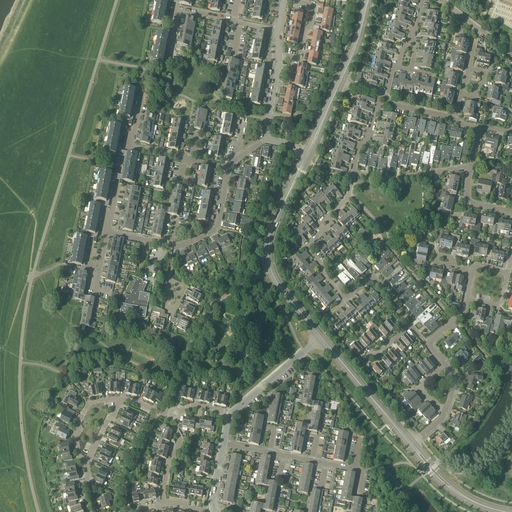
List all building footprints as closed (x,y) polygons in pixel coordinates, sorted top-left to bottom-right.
[(163,25),(168,0),(155,0),(151,23),(163,25)] [(398,3),(397,10),(413,13),(414,10),(408,9),(409,5),(398,3)] [(397,10),(395,16),(406,18),(407,15),(412,16),(413,13),(397,10)] [(428,15),(427,18),(437,20),(439,13),(423,10),(422,13),(428,15)] [(393,15),(391,22),(407,25),(410,26),(411,23),(405,21),(406,18),(395,16),(393,15)] [(421,20),(420,23),(423,24),(436,26),(437,20),(427,18),(426,21),(421,20)] [(391,22),(389,28),(400,30),(400,27),(406,29),(407,25),(391,22)] [(423,24),(422,27),(428,28),(427,31),(438,34),(439,27),(436,26),(423,24)] [(387,28),(386,34),(401,38),(404,38),(405,35),(399,34),(400,30),(389,28),(387,28)] [(436,40),(438,34),(427,31),(427,34),(421,33),(420,37),(423,37),(423,39),(427,40),(427,38),(436,40)] [(161,34),(156,33),(151,62),(163,65),(169,36),(161,34)] [(384,43),(390,44),(390,42),(394,43),(395,40),(400,41),(401,38),(386,34),(385,34),(383,41),(384,41),(384,43)] [(459,41),(457,46),(467,49),(469,43),(462,41),(463,38),(456,37),(455,40),(459,41)] [(437,44),(427,42),(427,40),(423,39),(422,41),(420,41),(420,44),(426,45),(425,49),(435,51),(437,44)] [(391,46),(389,46),(390,44),(384,43),(383,45),(381,44),(380,51),(393,54),(396,54),(397,51),(391,50),(391,46)] [(467,49),(457,46),(456,52),(452,51),(452,54),(459,56),(460,53),(466,55),(467,49)] [(418,51),(418,54),(434,57),(435,51),(425,49),(424,52),(418,51)] [(377,50),(375,56),(386,59),(386,56),(392,57),(393,54),(380,51),(377,50)] [(483,51),(480,50),(477,50),(475,57),(478,58),(477,64),(483,65),(485,55),(482,55),(483,51)] [(485,55),(483,65),(489,67),(490,60),(493,61),(494,54),(489,52),(488,56),(485,55)] [(434,57),(418,54),(417,57),(423,58),(422,62),(432,64),(434,57)] [(455,58),(454,64),(464,66),(465,60),(459,59),(459,56),(452,54),(451,57),(455,58)] [(375,56),(374,63),(390,66),(391,63),(385,62),(386,59),(375,56)] [(432,64),(422,62),(421,65),(415,63),(415,67),(431,70),(432,64)] [(374,63),(372,69),(383,72),(383,68),(389,70),(390,66),(374,63)] [(452,70),(446,68),(445,71),(452,72),(453,70),(462,72),(464,66),(454,64),(452,70)] [(371,76),(384,79),(387,79),(388,76),(382,75),(383,72),(372,69),(371,76)] [(498,72),(496,78),(506,80),(507,76),(511,77),(511,72),(505,70),(504,73),(498,72)] [(452,75),(452,72),(445,71),(444,74),(448,74),(447,80),(457,83),(458,77),(452,75)] [(392,89),(399,91),(403,74),(399,74),(398,80),(395,79),(392,89)] [(406,75),(403,74),(399,91),(405,92),(408,82),(405,81),(406,75)] [(368,75),(367,82),(366,82),(366,85),(377,87),(377,84),(378,81),(384,82),(384,79),(371,76),(368,75)] [(412,92),(419,93),(421,83),(418,82),(419,76),(416,75),(415,77),(412,92)] [(408,82),(405,92),(412,94),(412,92),(415,77),(412,77),(411,82),(408,82)] [(421,83),(419,93),(425,94),(427,84),(428,84),(429,78),(425,77),(424,83),(421,83)] [(496,78),(495,83),(501,85),(501,88),(508,89),(509,86),(505,86),(506,80),(496,78)] [(427,84),(425,94),(432,96),(435,80),(432,79),(431,85),(428,84),(427,84)] [(455,89),(457,83),(447,80),(445,86),(442,85),(441,88),(448,90),(449,87),(455,89)] [(136,90),(124,88),(118,117),(123,118),(130,119),(136,90)] [(448,92),(448,90),(441,88),(441,91),(444,92),(443,98),(453,100),(454,94),(448,92)] [(489,88),(488,94),(498,96),(499,90),(489,88)] [(498,96),(488,94),(487,100),(493,101),(492,104),(500,106),(502,97),(498,96)] [(359,97),(357,103),(368,106),(368,102),(374,104),(375,100),(359,97)] [(443,98),(442,104),(438,103),(437,106),(445,107),(445,104),(452,106),(453,100),(443,98)] [(466,103),(465,109),(475,111),(476,108),(479,108),(480,103),(473,102),(472,104),(466,103)] [(357,103),(356,110),(369,113),(372,113),(373,110),(367,109),(368,106),(357,103)] [(505,122),(507,114),(500,112),(501,109),(494,107),(492,114),(496,115),(495,119),(505,122)] [(283,108),(282,114),(281,117),(288,118),(289,115),(291,116),(292,110),(283,108)] [(353,109),(351,116),(362,118),(363,115),(368,116),(369,113),(356,110),(353,109)] [(475,111),(465,109),(463,115),(470,116),(469,119),(477,121),(477,118),(473,117),(475,111)] [(387,117),(386,120),(396,123),(398,116),(382,112),(381,116),(387,117)] [(362,118),(351,116),(350,122),(366,126),(367,122),(361,121),(362,118)] [(408,130),(413,131),(414,131),(415,125),(416,121),(410,119),(409,123),(405,123),(404,125),(404,128),(402,136),(406,137),(408,130)] [(379,122),(379,125),(395,129),(396,123),(386,120),(385,123),(379,122)] [(418,132),(423,133),(425,127),(426,123),(420,121),(419,126),(415,125),(414,131),(413,131),(411,143),(415,144),(418,132)] [(122,127),(109,124),(104,153),(113,155),(116,156),(122,127)] [(423,133),(422,139),(426,140),(428,134),(433,135),(435,129),(436,125),(430,124),(429,128),(425,127),(423,133)] [(345,125),(344,132),(360,135),(361,132),(355,131),(356,127),(345,125)] [(395,129),(379,125),(378,129),(384,130),(383,133),(394,135),(395,129)] [(433,135),(432,141),(436,142),(438,136),(443,137),(445,131),(445,127),(440,126),(439,130),(435,129),(433,135)] [(446,126),(445,127),(445,131),(451,132),(449,138),(460,140),(461,134),(457,133),(458,129),(446,126)] [(344,132),(342,138),(350,140),(353,141),(353,137),(359,139),(360,135),(344,132)] [(376,138),(389,141),(392,142),(394,135),(383,133),(382,136),(377,135),(376,138)] [(497,148),(499,137),(495,137),(487,136),(485,144),(491,146),(491,147),(497,148)] [(339,137),(338,144),(354,148),(355,144),(349,143),(350,140),(342,138),(339,137)] [(389,141),(376,138),(373,138),(372,141),(378,142),(377,145),(388,148),(389,141)] [(460,159),(465,160),(467,151),(466,151),(468,143),(467,143),(468,142),(464,141),(464,143),(463,142),(462,149),(456,147),(454,157),(454,158),(460,159)] [(443,159),(443,160),(449,161),(450,157),(454,157),(456,147),(457,144),(453,143),(452,148),(446,147),(446,149),(445,149),(443,159)] [(336,144),(335,150),(337,150),(337,151),(345,152),(347,153),(348,150),(354,151),(354,148),(338,144),(336,144)] [(433,161),(438,163),(439,158),(443,159),(445,149),(446,149),(446,147),(442,146),(440,152),(435,151),(433,161)] [(413,154),(411,164),(411,165),(417,166),(418,162),(422,163),(424,153),(425,147),(422,147),(422,149),(420,149),(419,154),(414,152),(414,154),(413,154)] [(424,153),(422,163),(428,164),(429,160),(433,161),(435,151),(436,148),(431,147),(430,154),(424,153)] [(254,155),(253,158),(263,160),(267,161),(267,159),(270,160),(271,150),(262,148),(260,156),(254,155)] [(366,162),(370,163),(372,157),(372,155),(373,150),(369,149),(367,156),(362,155),(359,165),(365,167),(366,162)] [(403,155),(401,165),(401,166),(406,167),(407,163),(411,164),(413,154),(414,154),(414,152),(414,150),(410,149),(408,157),(403,155)] [(331,156),(333,157),(333,156),(349,160),(350,157),(344,155),(345,152),(337,151),(337,150),(335,150),(332,150),(331,156)] [(370,163),(369,167),(375,169),(376,165),(380,165),(381,159),(382,159),(383,152),(379,151),(378,156),(372,155),(372,157),(370,163)] [(392,157),(390,167),(396,169),(397,164),(401,165),(403,155),(404,152),(402,152),(399,151),(398,158),(392,157)] [(140,155),(128,153),(123,180),(123,181),(124,182),(135,184),(140,155)] [(381,159),(380,165),(379,170),(385,171),(386,167),(390,168),(390,167),(392,157),(393,154),(389,153),(387,160),(382,159),(381,159)] [(333,157),(331,163),(342,165),(342,162),(348,163),(349,160),(333,156),(333,157)] [(245,166),(245,169),(255,171),(258,172),(259,170),(261,170),(263,160),(253,158),(252,167),(245,166)] [(342,165),(331,163),(330,169),(335,170),(334,173),(338,174),(339,171),(346,173),(347,169),(341,168),(342,165)] [(236,180),(239,180),(248,182),(255,183),(257,176),(254,175),(255,171),(245,169),(243,177),(237,176),(236,180)] [(95,195),(94,200),(104,202),(109,176),(110,173),(100,171),(99,174),(95,195)] [(450,180),(449,184),(458,186),(459,179),(448,176),(447,180),(450,180)] [(231,187),(230,191),(236,192),(244,193),(244,191),(247,192),(248,182),(239,180),(237,188),(231,187)] [(489,194),(492,183),(479,181),(477,192),(489,194)] [(449,184),(448,188),(445,187),(444,193),(452,195),(452,192),(456,193),(458,186),(449,184)] [(332,185),(326,189),(333,197),(336,195),(340,199),(342,197),(332,185)] [(126,187),(126,190),(130,191),(130,192),(140,194),(141,189),(129,187),(130,186),(127,186),(126,187)] [(507,201),(509,189),(501,187),(498,199),(507,201)] [(331,199),(333,197),(326,189),(322,193),(320,192),(331,204),(332,206),(335,204),(331,199)] [(229,199),(228,203),(234,204),(234,203),(242,205),(242,203),(244,203),(246,194),(244,193),(236,192),(235,200),(229,199)] [(320,192),(315,196),(322,204),(325,202),(328,207),(331,204),(320,192)] [(441,204),(453,206),(455,200),(449,199),(449,195),(442,194),(441,198),(440,204),(441,204)] [(315,196),(310,200),(312,203),(321,213),(323,211),(320,206),(322,204),(315,196)] [(226,211),(226,214),(229,215),(239,217),(240,215),(242,215),(244,205),(242,205),(234,203),(234,204),(232,212),(226,211)] [(312,203),(307,207),(314,215),(317,213),(321,218),(323,216),(321,213),(312,203)] [(101,206),(89,204),(84,227),(83,232),(88,233),(95,235),(100,211),(101,206)] [(351,211),(348,213),(355,221),(360,216),(349,204),(347,206),(351,211)] [(436,213),(438,213),(445,215),(446,212),(452,213),(453,206),(441,204),(440,209),(437,209),(436,213)] [(302,212),(306,216),(313,224),(316,222),(312,217),(314,215),(307,207),(302,212)] [(342,210),(339,213),(350,225),(355,221),(348,213),(346,215),(342,210)] [(350,225),(339,213),(337,215),(341,219),(338,221),(343,227),(345,229),(350,225)] [(483,214),(481,224),(487,225),(489,215),(483,214)] [(229,215),(228,223),(224,222),(223,227),(234,230),(235,226),(237,227),(239,217),(229,215)] [(459,228),(462,228),(464,229),(465,225),(468,226),(471,216),(465,215),(463,221),(460,220),(459,228)] [(489,215),(487,225),(493,227),(491,233),(494,234),(495,227),(493,226),(495,217),(489,215)] [(306,216),(301,220),(303,223),(308,228),(310,226),(314,230),(317,228),(313,224),(306,216)] [(477,217),(471,216),(468,226),(474,227),(473,231),(476,231),(478,224),(475,224),(477,217)] [(495,227),(494,234),(497,234),(497,231),(503,232),(506,222),(500,221),(498,227),(495,227)] [(506,222),(503,232),(509,233),(508,237),(511,238),(511,234),(511,230),(510,230),(511,223),(506,222)] [(303,223),(298,227),(305,235),(308,233),(311,237),(314,235),(308,228),(303,223)] [(345,229),(343,227),(340,229),(336,224),(334,226),(345,239),(350,235),(345,229)] [(345,239),(334,226),(331,229),(335,233),(333,235),(335,238),(340,243),(345,239)] [(305,235),(298,227),(293,231),(298,237),(300,239),(304,244),(307,242),(303,237),(305,235)] [(449,235),(442,233),(440,233),(438,240),(441,241),(439,247),(445,248),(447,238),(448,238),(449,235)] [(87,237),(75,235),(70,264),(82,266),(86,243),(87,240),(87,237)] [(212,238),(215,243),(217,248),(220,246),(221,249),(230,244),(226,235),(218,239),(217,236),(212,238)] [(328,235),(326,238),(337,250),(342,246),(340,243),(335,238),(332,240),(328,235)] [(457,236),(454,236),(452,235),(451,239),(448,238),(447,238),(445,248),(451,250),(453,243),(455,244),(457,236)] [(327,244),(325,247),(332,255),(337,250),(326,238),(323,240),(327,244)] [(480,256),(482,246),(479,245),(479,241),(474,240),(473,248),(475,248),(474,254),(480,256)] [(201,243),(204,249),(204,248),(207,255),(209,254),(210,257),(219,252),(217,248),(215,243),(207,247),(205,241),(201,243)] [(328,258),(332,255),(325,247),(323,245),(321,247),(317,242),(314,245),(325,257),(327,256),(328,258)] [(419,248),(418,253),(427,255),(428,248),(423,247),(423,243),(417,242),(416,247),(419,248)] [(482,246),(480,256),(486,257),(487,251),(490,251),(492,244),(489,243),(487,243),(486,247),(482,246)] [(494,245),(492,244),(490,251),(493,252),(491,261),(497,263),(499,253),(496,252),(497,248),(494,248),(494,245)] [(456,255),(462,256),(464,246),(458,245),(456,255)] [(464,246),(462,256),(468,258),(470,248),(464,246)] [(190,248),(193,254),(197,260),(198,260),(199,262),(208,257),(207,255),(204,248),(204,249),(196,252),(194,247),(190,248)] [(499,253),(497,263),(503,264),(504,258),(507,258),(508,251),(503,250),(502,253),(499,253)] [(379,271),(383,268),(387,264),(384,260),(389,255),(386,251),(376,260),(379,263),(375,266),(379,271)] [(193,254),(186,257),(183,252),(179,253),(185,266),(187,265),(189,267),(198,263),(197,260),(193,254)] [(291,260),(295,265),(308,255),(306,252),(301,256),(299,253),(291,260)] [(363,257),(359,252),(354,257),(359,262),(355,266),(359,271),(361,274),(366,270),(363,267),(368,263),(367,261),(370,258),(366,254),(363,257)] [(427,255),(418,253),(417,259),(413,258),(412,263),(419,265),(419,261),(425,263),(427,255)] [(308,255),(295,265),(299,270),(308,263),(305,261),(310,257),(308,255)] [(387,264),(383,268),(385,271),(382,274),(386,278),(394,272),(390,267),(396,262),(395,262),(393,259),(387,264)] [(351,269),(347,272),(349,275),(354,280),(358,277),(356,273),(359,271),(355,266),(350,260),(347,263),(351,269)] [(308,263),(299,270),(304,275),(316,265),(314,262),(310,266),(308,263)] [(316,265),(304,275),(308,280),(313,276),(316,273),(314,271),(319,267),(316,265)] [(347,272),(341,265),(337,268),(342,273),(338,277),(344,285),(349,281),(346,278),(349,275),(347,272)] [(394,272),(386,278),(392,286),(396,283),(400,279),(397,275),(402,270),(399,267),(394,272)] [(429,282),(430,279),(436,280),(438,271),(432,269),(431,274),(427,273),(426,281),(429,282)] [(438,271),(436,280),(441,281),(441,284),(444,285),(446,277),(442,277),(443,272),(438,271)] [(400,279),(396,283),(398,286),(395,289),(399,294),(402,291),(407,287),(403,283),(409,278),(406,274),(400,279)] [(313,276),(308,280),(304,283),(309,288),(321,277),(319,275),(315,279),(313,276)] [(448,285),(455,286),(457,277),(450,275),(449,283),(445,282),(444,289),(447,290),(448,285)] [(321,277),(309,288),(313,293),(321,286),(319,284),(324,280),(321,277)] [(457,277),(455,286),(461,288),(460,292),(463,293),(465,286),(461,285),(463,278),(457,277)] [(145,317),(150,296),(144,295),(144,292),(148,284),(145,282),(144,283),(143,283),(142,282),(143,281),(137,278),(134,283),(130,292),(132,293),(130,296),(124,295),(122,304),(120,312),(145,317)] [(407,287),(402,291),(405,294),(402,297),(405,301),(406,301),(413,294),(410,290),(415,285),(412,282),(407,287)] [(321,286),(313,293),(317,298),(330,288),(328,285),(323,289),(321,286)] [(187,295),(192,297),(190,301),(198,304),(202,296),(199,295),(201,292),(191,288),(195,290),(193,294),(186,291),(184,295),(187,297),(187,295)] [(330,288),(317,298),(322,303),(330,296),(328,294),(332,290),(330,288)] [(372,295),(369,297),(376,305),(381,301),(376,294),(372,290),(371,288),(368,290),(372,295)] [(413,294),(406,301),(409,304),(406,306),(410,311),(413,308),(418,304),(414,300),(420,295),(419,294),(421,293),(419,290),(413,294)] [(330,296),(322,303),(326,308),(339,298),(336,295),(332,299),(330,296)] [(363,295),(361,297),(371,309),(376,305),(369,297),(367,299),(363,295)] [(362,303),(359,306),(366,314),(371,309),(361,297),(358,299),(362,303)] [(418,304),(413,308),(416,311),(412,314),(416,319),(421,315),(424,312),(420,307),(426,303),(423,299),(418,304)] [(181,309),(185,311),(183,315),(191,318),(195,310),(193,309),(194,306),(184,302),(188,304),(187,308),(180,305),(178,309),(180,311),(181,309)] [(349,309),(346,311),(353,319),(358,315),(351,305),(348,302),(345,304),(349,309)] [(351,305),(358,315),(361,318),(366,314),(359,306),(357,308),(353,303),(351,305)] [(152,306),(150,313),(151,313),(151,312),(151,309),(155,310),(154,312),(154,313),(160,314),(159,320),(156,320),(154,328),(163,330),(165,322),(167,322),(168,316),(165,315),(165,312),(164,312),(161,310),(155,307),(152,306)] [(424,312),(421,315),(423,318),(420,321),(424,325),(427,323),(432,318),(428,314),(434,309),(431,306),(424,312)] [(340,308),(338,310),(348,323),(353,319),(346,311),(344,313),(340,308)] [(486,326),(488,319),(484,318),(486,311),(477,309),(476,312),(475,312),(474,318),(476,319),(475,321),(483,323),(482,325),(486,326)] [(339,317),(336,319),(343,327),(348,323),(338,310),(335,313),(339,317)] [(432,318),(427,323),(430,326),(427,328),(431,333),(438,326),(435,322),(440,317),(437,314),(432,318)] [(189,321),(178,316),(182,318),(180,322),(173,319),(171,323),(174,324),(174,323),(179,325),(177,328),(185,332),(189,324),(188,324),(189,321)] [(343,327),(336,319),(334,321),(330,317),(327,319),(338,332),(343,327)] [(389,321),(384,326),(390,333),(396,328),(392,324),(394,322),(390,317),(387,319),(389,321)] [(502,333),(504,326),(504,325),(511,326),(511,320),(511,319),(497,317),(495,325),(491,325),(489,332),(493,333),(494,331),(502,333)] [(374,324),(371,326),(376,332),(378,330),(385,338),(390,333),(384,326),(379,330),(374,324)] [(371,331),(366,335),(372,343),(378,338),(374,334),(376,332),(371,326),(369,328),(371,331)] [(452,333),(454,335),(444,343),(449,348),(459,340),(457,338),(458,338),(461,341),(464,338),(457,329),(452,333)] [(359,337),(356,339),(361,345),(363,343),(367,347),(372,343),(366,335),(361,340),(359,337)] [(406,336),(401,341),(407,348),(413,344),(415,346),(417,344),(412,339),(410,341),(406,336)] [(356,344),(351,348),(357,356),(363,351),(359,347),(361,345),(356,339),(354,341),(356,344)] [(401,341),(395,345),(401,352),(399,354),(404,359),(406,357),(402,353),(407,348),(401,341)] [(467,360),(470,357),(465,352),(466,350),(464,348),(458,353),(460,356),(455,360),(461,366),(467,360)] [(393,351),(388,356),(394,364),(399,359),(401,361),(404,359),(399,354),(397,356),(393,351)] [(481,354),(473,362),(475,364),(483,357),(481,354)] [(388,356),(382,361),(386,365),(384,367),(388,372),(391,370),(389,368),(394,364),(388,356)] [(430,357),(423,363),(431,372),(434,370),(433,370),(435,368),(432,365),(435,363),(430,357)] [(482,370),(486,366),(482,361),(478,365),(482,370)] [(423,363),(417,369),(420,373),(421,374),(423,372),(426,375),(428,374),(429,374),(431,372),(423,363)] [(382,369),(378,364),(372,369),(379,377),(384,372),(386,374),(388,372),(384,367),(382,369)] [(416,367),(409,373),(417,382),(419,380),(418,379),(421,377),(418,374),(420,373),(417,369),(416,367)] [(409,373),(404,377),(402,378),(407,384),(409,382),(412,385),(414,383),(414,384),(417,382),(409,373)] [(482,381),(482,375),(469,374),(468,379),(470,379),(470,380),(467,389),(473,391),(477,381),(482,381)] [(105,388),(108,388),(108,394),(114,394),(114,384),(114,383),(113,383),(112,382),(112,381),(111,381),(108,381),(105,381),(105,388)] [(114,384),(114,394),(120,394),(120,388),(122,388),(122,381),(119,381),(119,384),(114,384)] [(127,389),(126,395),(131,396),(133,386),(134,386),(134,384),(126,382),(124,389),(127,389)] [(94,387),(96,397),(102,395),(102,394),(104,393),(102,383),(94,385),(94,387)] [(96,397),(94,387),(89,388),(88,385),(84,385),(86,393),(90,393),(91,398),(96,397)] [(133,386),(131,396),(137,397),(138,392),(141,392),(142,385),(140,385),(139,387),(134,386),(133,386)] [(182,393),(181,399),(187,400),(189,390),(186,390),(187,387),(181,386),(179,393),(182,393)] [(145,394),(143,399),(148,401),(152,393),(147,390),(148,388),(146,387),(143,393),(145,394)] [(189,390),(187,400),(192,401),(193,395),(196,396),(197,389),(195,389),(194,391),(189,390)] [(197,389),(196,396),(199,397),(198,402),(203,403),(205,393),(203,393),(203,392),(202,390),(197,389)] [(70,391),(67,398),(66,397),(63,403),(67,406),(68,404),(76,408),(80,401),(75,398),(77,394),(70,391)] [(152,393),(148,401),(153,404),(156,399),(159,400),(162,394),(159,392),(158,394),(156,393),(155,394),(152,393)] [(205,393),(203,403),(209,404),(210,399),(213,399),(214,392),(211,392),(209,393),(208,394),(205,393)] [(214,392),(213,399),(215,400),(214,405),(220,406),(222,394),(214,392)] [(403,398),(405,400),(402,403),(406,407),(409,405),(418,397),(416,394),(415,395),(414,393),(410,395),(409,393),(403,398)] [(222,394),(220,406),(226,407),(227,402),(229,403),(231,396),(222,394)] [(472,400),(473,397),(467,395),(466,398),(462,396),(458,408),(466,411),(470,399),(472,400)] [(420,399),(418,397),(409,405),(415,411),(417,409),(420,406),(418,404),(421,402),(420,400),(420,399)] [(425,406),(423,404),(420,406),(417,409),(423,415),(432,407),(430,405),(430,406),(428,404),(425,406)] [(432,407),(423,415),(429,422),(434,417),(432,415),(435,413),(434,410),(432,407)] [(125,411),(123,417),(134,422),(136,417),(138,414),(131,411),(130,414),(125,411)] [(69,425),(72,418),(70,417),(71,415),(66,412),(64,415),(63,414),(60,420),(69,425)] [(464,422),(466,416),(458,414),(457,417),(455,416),(452,427),(459,429),(462,421),(464,422)] [(123,417),(120,422),(125,424),(124,427),(130,430),(134,422),(123,417)] [(182,428),(188,429),(189,420),(184,418),(183,423),(180,422),(179,429),(182,429),(182,428)] [(198,422),(196,429),(199,430),(200,428),(205,429),(207,420),(201,419),(200,423),(198,422)] [(189,420),(188,429),(193,430),(193,429),(196,429),(198,422),(195,422),(195,421),(189,420)] [(207,420),(205,429),(210,430),(210,432),(213,432),(214,427),(211,427),(212,425),(212,421),(207,420)] [(65,440),(68,434),(64,432),(66,429),(57,424),(53,430),(58,433),(57,436),(65,440)] [(163,429),(162,434),(171,437),(173,431),(168,430),(169,427),(163,426),(162,429),(163,429)] [(320,429),(311,427),(310,432),(311,432),(311,434),(317,435),(317,433),(319,433),(320,429)] [(113,429),(110,434),(119,438),(121,433),(124,434),(125,432),(119,429),(118,431),(113,429)] [(337,432),(339,432),(338,437),(348,439),(349,434),(339,432),(340,430),(334,429),(334,432),(337,432)] [(444,437),(441,433),(435,439),(436,441),(439,445),(443,442),(444,443),(447,440),(446,440),(448,438),(450,441),(452,439),(448,434),(445,435),(446,436),(444,437)] [(110,434),(108,440),(111,441),(109,444),(118,448),(122,440),(119,438),(110,434)] [(159,439),(158,442),(165,444),(165,441),(169,443),(171,437),(162,434),(160,440),(159,439)] [(165,444),(158,442),(157,445),(160,446),(158,451),(167,454),(169,448),(164,447),(165,444)] [(204,445),(203,451),(212,453),(213,447),(209,446),(210,443),(203,442),(202,445),(204,445)] [(59,448),(60,454),(70,452),(68,446),(70,446),(69,443),(60,445),(60,448),(59,448)] [(104,449),(101,454),(110,458),(113,459),(116,451),(110,448),(109,451),(104,449)] [(155,456),(154,459),(161,461),(162,458),(166,459),(167,454),(158,451),(157,457),(155,456)] [(200,456),(200,459),(206,460),(207,457),(211,458),(212,453),(203,451),(202,456),(200,456)] [(70,452),(60,454),(62,460),(63,459),(63,462),(72,460),(72,457),(71,458),(70,452)] [(110,458),(101,454),(99,459),(104,461),(102,465),(109,468),(110,464),(108,463),(110,458)] [(152,462),(151,468),(160,469),(161,464),(161,461),(154,459),(154,462),(152,462)] [(201,462),(200,468),(209,470),(210,464),(206,463),(206,460),(200,459),(199,462),(201,462)] [(66,467),(67,473),(76,471),(75,465),(76,465),(76,462),(67,464),(67,466),(66,467)] [(148,473),(147,476),(154,477),(155,474),(159,475),(160,469),(151,468),(149,473),(148,473)] [(209,470),(200,468),(199,473),(197,473),(196,476),(203,477),(204,474),(208,475),(209,470)] [(100,470),(98,476),(105,480),(108,474),(111,475),(112,472),(107,469),(105,472),(100,470)] [(76,471),(67,473),(68,479),(70,479),(70,481),(79,479),(79,476),(77,477),(76,471)] [(105,480),(98,476),(95,482),(100,484),(98,487),(104,490),(106,487),(103,485),(105,480)] [(154,477),(147,476),(147,479),(148,479),(147,485),(157,486),(158,481),(154,480),(154,477)] [(169,488),(171,489),(171,490),(174,490),(173,494),(179,496),(180,486),(176,485),(176,483),(173,482),(172,485),(170,484),(169,488)] [(65,487),(66,493),(75,492),(74,486),(75,486),(75,483),(65,485),(66,487),(65,487)] [(189,486),(188,493),(191,494),(190,495),(196,496),(198,487),(192,485),(192,487),(189,486)] [(180,486),(179,496),(184,497),(185,493),(188,493),(189,486),(186,486),(186,487),(180,486)] [(198,487),(196,496),(202,497),(203,493),(205,493),(207,487),(204,486),(203,488),(198,487)] [(143,490),(140,491),(141,497),(144,497),(145,501),(150,500),(149,491),(143,491),(143,490)] [(155,490),(149,491),(150,500),(156,499),(156,498),(159,497),(158,493),(158,491),(155,491),(155,490)] [(141,497),(140,491),(137,491),(137,493),(132,493),(133,503),(139,502),(139,498),(141,497)] [(75,492),(66,493),(67,499),(68,499),(69,502),(78,500),(77,497),(76,497),(75,492)] [(108,501),(111,500),(109,494),(104,496),(104,498),(99,499),(102,509),(110,507),(108,501)] [(335,502),(338,503),(338,504),(345,506),(346,502),(350,503),(351,498),(341,496),(340,501),(338,501),(338,500),(335,500),(335,502)] [(70,507),(71,511),(75,511),(83,510),(81,510),(80,504),(75,505),(74,502),(68,504),(69,507),(70,507)]
